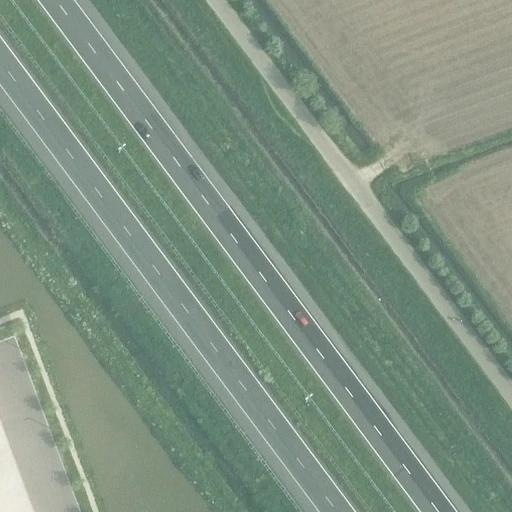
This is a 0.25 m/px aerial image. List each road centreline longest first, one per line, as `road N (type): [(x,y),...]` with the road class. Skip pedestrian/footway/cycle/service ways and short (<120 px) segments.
road 1 (motorway): [(437,511),(54,0)]
road 2 (motorway): [(0,62),(335,511)]
road 3 (unclassified): [(511,400),(212,0)]
